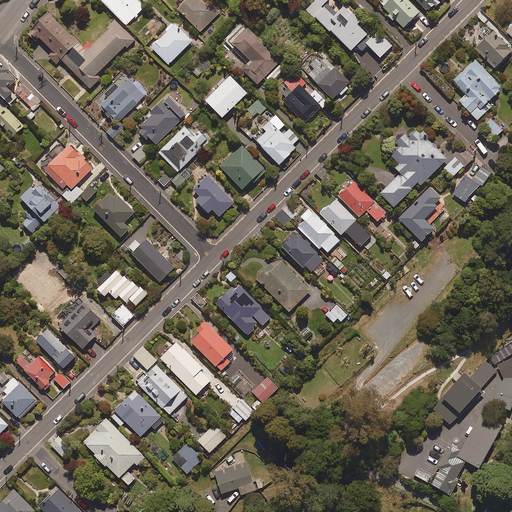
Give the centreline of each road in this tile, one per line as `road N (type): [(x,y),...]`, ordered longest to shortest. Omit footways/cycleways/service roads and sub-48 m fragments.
road 1 (residential): [(209,258),(0,42)]
road 2 (residential): [(405,68),(209,258)]
road 3 (residential): [(209,258),(26,442)]
road 4 (residential): [(405,68),(494,154)]
